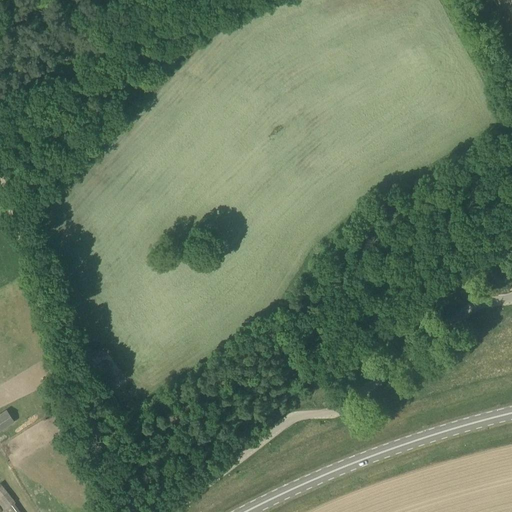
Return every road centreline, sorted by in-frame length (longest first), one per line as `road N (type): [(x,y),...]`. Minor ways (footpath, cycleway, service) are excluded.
road 1 (unclassified): [(171,511),(289,419),(331,414),(474,304),(511,298)]
road 2 (track): [(0,145),(65,384),(136,511)]
road 3 (primary): [(245,511),(373,455),(511,413)]
